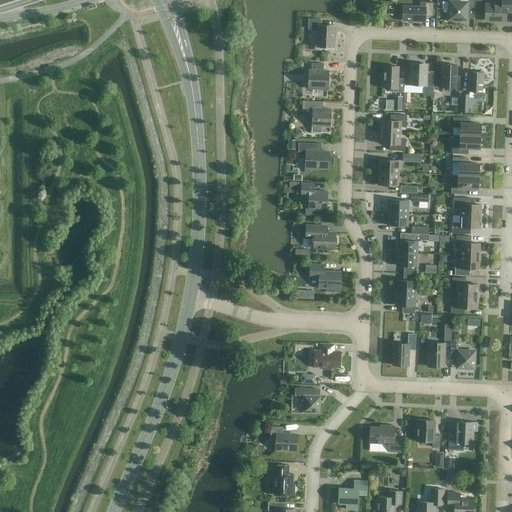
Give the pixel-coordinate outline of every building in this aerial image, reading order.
[(474,0),(467,0),(468,2),(449,1),(449,12),(448,12),(447,21),(456,21),(456,20),(467,21),(467,6),(474,7),(474,0)] [(511,0),(501,0),(501,5),(485,5),(485,21),(506,22),(507,13),(511,12),(511,0)] [(434,3),(425,2),(425,7),(403,6),(402,20),(416,21),(416,22),(425,22),(425,16),(433,17),(434,3)] [(317,47),(334,47),(335,27),(320,26),(320,19),(308,19),(308,29),(318,29),(317,47)] [(324,64),(312,63),(311,70),(309,70),(308,89),(319,89),(319,90),(328,91),(329,71),(323,71),(324,64)] [(424,63),(422,63),(420,64),(410,64),(409,85),(423,85),(423,95),(433,96),(433,84),(426,84),(427,65),(425,65),(424,63)] [(455,91),(462,92),(462,79),(456,79),(457,65),(443,65),(442,88),(456,88),(455,91)] [(381,74),(381,77),(383,80),(383,88),(393,88),(393,92),(404,92),(404,84),(405,79),(398,79),(399,67),(384,66),(384,73),(381,74)] [(486,77),(481,71),(479,73),(470,72),(469,91),(475,92),(475,97),(485,98),(485,85),(482,85),(483,80),(486,77)] [(462,94),(461,113),(468,113),(469,97),(469,96),(469,94),(462,94)] [(402,111),(403,97),(393,96),(392,110),(393,110),(402,111)] [(321,133),(322,127),(330,128),(331,109),(323,109),(323,102),(307,101),(306,110),(312,110),(311,132),(321,133)] [(406,127),(407,115),(393,115),(393,121),(381,120),(380,132),(400,133),(401,127),(406,127)] [(480,136),(481,124),(467,123),(467,118),(453,117),(453,128),(460,128),(460,136),(480,136)] [(304,134),(300,129),(292,134),(296,140),(304,134)] [(400,139),(400,133),(380,132),(380,144),(392,145),(392,151),(405,151),(406,139),(400,139)] [(480,149),(480,136),(460,136),(459,143),(452,143),(452,153),(465,154),(466,148),(480,149)] [(316,144),(298,143),(298,155),(306,156),(305,172),(304,172),(315,173),(315,168),(328,169),(329,152),(316,152),(316,144)] [(478,177),(479,164),(465,163),(465,158),(453,157),(452,163),(459,163),(458,176),(478,177)] [(380,173),(398,173),(399,161),(381,160),(379,160),(379,168),(380,168),(380,173)] [(398,186),(398,173),(380,173),(379,177),(378,177),(378,185),(380,185),(398,186)] [(478,189),(478,177),(458,176),(458,183),(452,183),(451,194),(464,194),(464,188),(478,189)] [(314,184),(301,183),(301,196),(309,196),(308,209),(317,210),(317,211),(327,211),(328,191),(314,191),(314,184)] [(400,193),(417,194),(417,186),(401,185),(400,193)] [(429,195),(411,194),(411,201),(429,202),(429,195)] [(481,217),(481,205),(469,204),(469,198),(453,198),(453,208),(461,209),(460,216),(481,217)] [(408,213),(408,201),(388,200),(388,208),(389,208),(389,213),(408,213)] [(407,226),(408,213),(389,213),(389,217),(388,217),(387,225),(407,226)] [(480,229),(481,217),(460,216),(460,223),(452,223),(452,233),(468,234),(468,228),(480,229)] [(335,249),(335,234),(327,233),(328,226),(306,225),(306,238),(314,238),(314,248),(335,249)] [(428,241),(429,235),(401,233),(401,241),(400,241),(398,241),(397,248),(398,248),(398,253),(417,254),(417,243),(421,241),(428,241)] [(479,257),(479,244),(471,243),(471,236),(456,236),(456,248),(461,248),(461,256),(479,257)] [(295,259),(310,259),(310,256),(310,250),(295,249),(295,251),(295,259)] [(416,267),(417,254),(398,253),(398,258),(397,258),(397,265),(399,266),(404,266),(404,273),(416,274),(416,267)] [(478,270),(479,257),(461,256),(461,264),(455,263),(455,276),(469,276),(470,269),(478,270)] [(324,265),(310,264),(310,277),(319,278),(319,287),(326,288),(326,292),(340,292),(341,273),(324,272),(324,265)] [(425,273),(436,273),(437,266),(426,265),(425,273)] [(416,281),(416,274),(404,273),(403,281),(398,280),(398,281),(396,281),(396,288),(397,288),(396,293),(415,294),(416,281)] [(477,297),(478,284),(465,284),(466,278),(452,277),(452,288),(457,288),(457,296),(477,297)] [(415,306),(415,294),(396,293),(396,298),(395,298),(395,305),(397,305),(397,306),(402,306),(402,313),(414,314),(415,306)] [(477,309),(477,297),(457,296),(457,303),(451,303),(451,313),(464,314),(464,308),(477,309)] [(416,334),(408,334),(408,344),(393,344),(392,365),(408,366),(409,350),(415,350),(416,334)] [(458,351),(458,341),(451,341),(451,357),(457,357),(457,368),(474,368),(475,351),(458,351)] [(445,344),(429,343),(428,367),(444,367),(445,344)] [(335,345),(321,344),(321,351),(314,351),(314,367),(320,367),(320,369),(332,369),(332,367),(340,368),(340,352),(334,352),(335,345)] [(317,375),(302,374),(301,383),(307,383),(316,384),(317,375)] [(303,412),(320,413),(321,396),(315,396),(315,389),(295,388),(295,395),(303,396),(303,412)] [(434,420),(418,420),(417,441),(433,442),(432,447),(440,447),(440,435),(433,435),(434,420)] [(477,423),(457,422),(456,434),(449,434),(448,450),(464,450),(464,443),(472,443),(473,431),(477,431),(477,432),(478,422),(477,422),(477,423)] [(388,452),(400,452),(401,439),(394,439),(394,426),(386,425),(386,428),(370,427),(369,443),(388,444),(388,452)] [(283,427),(271,427),(271,439),(276,440),(275,450),(297,451),(297,435),(283,434),(283,427)] [(455,464),(455,458),(444,457),(444,469),(455,470),(455,464)] [(289,466),(273,465),(272,474),(276,474),(275,494),(274,494),(274,495),(294,496),(295,484),(293,484),(293,474),(289,474),(289,466)] [(368,482),(355,481),(354,489),(339,489),(338,503),(346,503),(346,509),(358,509),(358,494),(367,495),(368,482)] [(435,511),(436,505),(444,505),(444,489),(431,489),(431,502),(417,502),(417,511),(416,511),(415,511),(435,511)] [(402,491),(389,491),(389,497),(379,497),(377,511),(393,511),(394,504),(401,505),(402,491)] [(460,494),(447,493),(447,506),(454,506),(453,511),(473,511),(474,501),(460,501),(460,494)] [(277,511),(293,511),(293,510),(286,509),(286,502),(268,502),(268,511),(277,511)]
